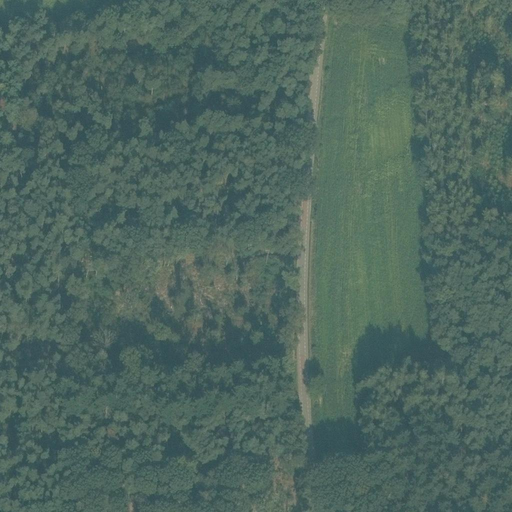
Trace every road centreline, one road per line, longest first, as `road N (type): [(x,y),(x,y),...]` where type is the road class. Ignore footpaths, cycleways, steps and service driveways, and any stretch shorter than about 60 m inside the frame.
road 1 (tertiary): [(315,511),(302,249),(321,0)]
road 2 (track): [(0,278),(302,249)]
road 3 (track): [(0,35),(272,0)]
